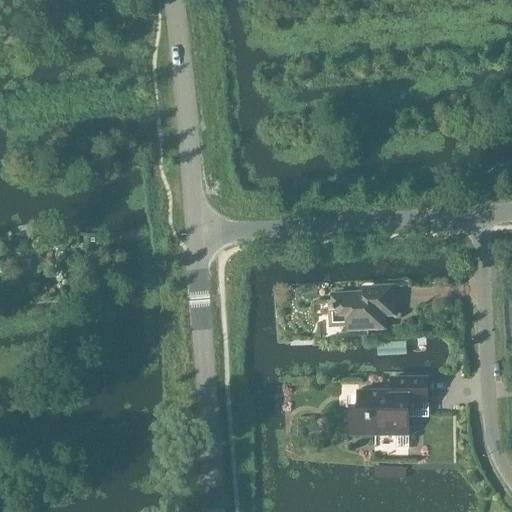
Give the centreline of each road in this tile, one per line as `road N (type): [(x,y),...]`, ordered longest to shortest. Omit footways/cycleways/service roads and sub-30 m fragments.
road 1 (residential): [(195,235),(477,216)]
road 2 (residential): [(213,511),(195,235)]
road 3 (residential): [(511,481),(488,419),(477,216)]
road 4 (residential): [(195,235),(172,0)]
